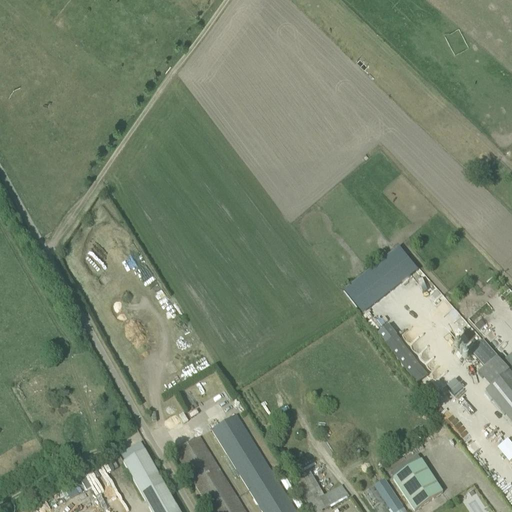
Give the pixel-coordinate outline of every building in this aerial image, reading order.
[(438,311),(445,303),(441,299),(433,307),(438,311)] [(484,336),(491,344),(501,335),(500,335),(511,324),(500,313),(497,315),(500,318),(496,322),(497,323),(484,336)] [(428,377),(396,336),(384,345),(416,386),(428,377)] [(511,426),(511,376),(481,343),(471,352),(472,353),(477,359),(485,368),(478,374),(489,388),(484,392),(511,426)] [(469,356),(472,353),(471,352),(465,345),(462,348),(469,356)] [(454,394),(463,387),(456,377),(447,384),(454,394)] [(294,511),(235,415),(230,418),(230,417),(227,419),(227,420),(210,430),(261,511),(294,511)] [(499,430),(489,438),(511,464),(511,444),(509,441),(509,442),(499,430)] [(174,453),(210,511),(244,511),(198,438),(181,448),(181,447),(178,449),(178,450),(174,453)] [(149,511),(177,511),(144,452),(122,464),(149,511)] [(413,511),(442,493),(421,461),(392,480),(413,511)] [(324,497),(310,473),(293,483),(310,511),(325,511),(349,498),(341,486),(324,497)] [(471,511),(475,511),(486,506),(483,500),(469,508),(471,511)]
